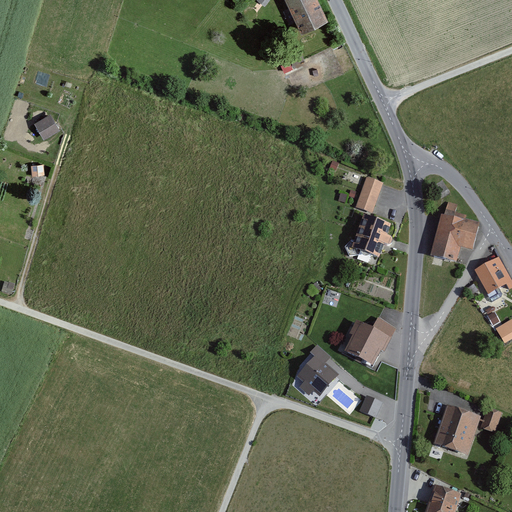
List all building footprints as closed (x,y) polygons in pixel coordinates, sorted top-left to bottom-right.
[(285,0),(303,36),(327,24),(315,0),(285,0)] [(293,70),(289,61),(281,65),(283,70),(285,74),(293,70)] [(59,132),(50,115),(35,123),(44,140),(59,132)] [(339,163),(333,161),(329,168),(335,171),(339,163)] [(366,179),(356,208),(372,214),(377,199),(382,185),(366,179)] [(358,192),(351,190),(349,196),(356,198),(358,192)] [(347,195),(341,194),(339,200),(345,202),(347,195)] [(458,205),(448,202),(445,214),(454,216),(456,212),(458,205)] [(445,214),(441,213),(440,218),(432,247),(430,255),(434,256),(443,259),(454,261),(458,246),(472,250),(479,222),(466,219),(454,216),(445,214)] [(369,217),(363,215),(351,247),(357,250),(364,252),(369,254),(372,255),(379,257),(381,250),(383,244),(387,245),(388,245),(390,245),(391,244),(392,243),(393,242),(394,240),(393,239),(393,238),(393,237),(392,236),(390,235),(387,234),(390,224),(384,222),(381,221),(376,219),(369,217)] [(511,283),(498,257),(475,270),(492,302),(501,297),(502,295),(502,294),(499,288),(506,285),(508,289),(511,286),(511,283)] [(321,288),(316,283),(312,286),(317,291),(321,288)] [(479,290),(474,284),(468,288),(472,295),(479,290)] [(500,322),(495,312),(488,316),(493,325),(500,322)] [(374,326),(357,319),(355,323),(349,333),(353,335),(344,350),(374,366),(381,350),(385,351),(391,338),(397,329),(379,318),(378,317),(374,326)] [(505,343),(511,338),(511,319),(496,329),(505,343)] [(313,389),(320,395),(339,374),(326,363),(328,361),(331,357),(317,345),(311,352),(315,356),(297,376),(302,381),(298,385),(308,395),(313,389)] [(374,418),(376,419),(379,412),(383,404),(367,397),(367,399),(360,411),(373,417),(374,418)] [(480,417),(448,405),(444,418),(435,443),(467,455),(480,417)] [(495,433),(502,412),(488,407),(487,411),(481,428),(485,429),(495,433)] [(428,503),(424,511),(454,511),(461,494),(434,484),(430,498),(428,503)]
